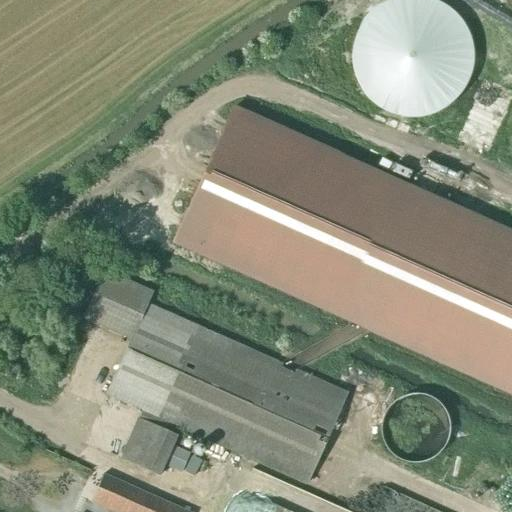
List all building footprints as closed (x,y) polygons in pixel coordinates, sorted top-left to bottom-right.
[(444,108),(448,106),(452,102),(455,99),(458,97),(460,94),(463,90),(465,87),(466,85),(468,82),(469,78),(470,74),(471,71),(472,67),(473,63),(473,61),(473,57),(473,53),(473,49),(472,45),(471,41),(470,37),(469,34),(466,28),(464,25),(462,22),(458,17),(456,14),(453,11),(450,9),(446,6),(441,3),(438,2),(434,0),(433,0),(391,0),(386,2),(383,4),(379,6),(376,8),(373,11),(370,14),(367,16),(365,19),(363,23),(361,26),(359,30),(357,33),(356,37),(354,41),(354,42),(353,46),(353,48),(352,52),(352,56),(352,58),(353,62),(353,68),(354,72),(355,76),(357,79),(358,83),(361,88),(363,91),(366,95),(370,99),(373,102),(376,104),(379,107),(382,109),(387,111),(391,113),(397,115),(401,116),(404,116),(410,117),(414,117),(418,117),(424,116),(428,115),(432,114),(437,112),(441,110),(444,108)] [(460,124),(494,136),(510,92),(475,80),(460,124)] [(511,235),(232,111),(174,242),(511,392),(511,235)] [(130,340),(147,304),(152,292),(104,271),(81,320),(130,340)] [(147,304),(130,340),(104,396),(141,412),(120,459),(159,476),(176,437),(175,436),(179,427),(305,484),(346,393),(197,326),(147,304)] [(434,399),(432,398),(429,397),(427,396),(424,395),(421,395),(417,394),(413,394),(411,395),(408,395),(406,396),(401,398),(398,400),(395,402),(393,403),(392,405),(389,407),(388,409),(387,411),(385,414),(384,416),(384,418),(383,420),(382,422),(382,425),(382,428),(382,430),(382,433),(382,435),(383,437),(384,439),(384,441),(385,443),(386,445),(387,447),(390,451),(393,454),(396,456),(400,459),(404,461),(407,462),(409,462),(411,463),(413,463),(416,463),(418,463),(420,463),(425,462),(428,461),(430,460),(432,459),(434,458),(436,457),(438,455),(440,453),(442,452),(444,448),(446,446),(447,444),(448,441),(449,439),(450,437),(450,435),(450,432),(451,429),(451,427),(450,425),(450,422),(450,420),(449,418),(448,416),(447,413),(445,410),(444,408),(442,406),(440,404),(438,402),(436,400),(434,399)] [(187,511),(103,474),(91,502),(114,511),(187,511)]
